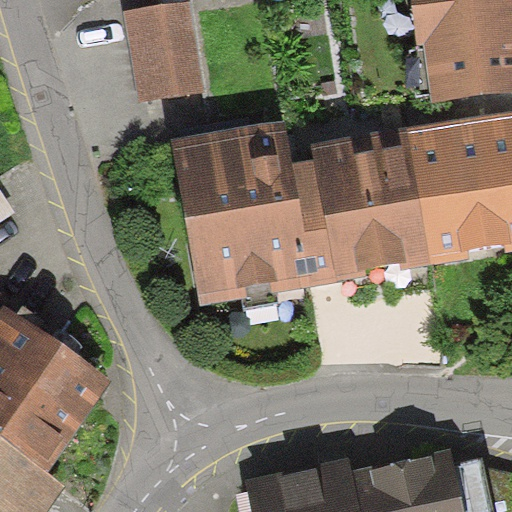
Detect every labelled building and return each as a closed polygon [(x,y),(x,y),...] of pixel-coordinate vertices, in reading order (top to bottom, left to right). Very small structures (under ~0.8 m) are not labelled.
[(511,0),(422,0),(434,100),(511,90),(511,0)] [(182,4),(119,14),(134,99),(196,89),(182,4)] [(511,135),(508,116),(395,138),(421,270),(511,252),(511,135)] [(276,130),(165,148),(191,303),(324,281),(305,167),(283,171),(276,130)] [(395,138),(301,157),(305,167),(324,281),(421,270),(395,138)] [(0,226),(20,214),(0,182),(0,226)] [(106,369),(20,310),(0,340),(0,443),(37,470),(106,369)] [(37,470),(0,443),(0,511),(29,511),(52,479),(37,470)] [(434,452),(256,484),(260,511),(490,511),(482,461),(437,469),(434,452)]
